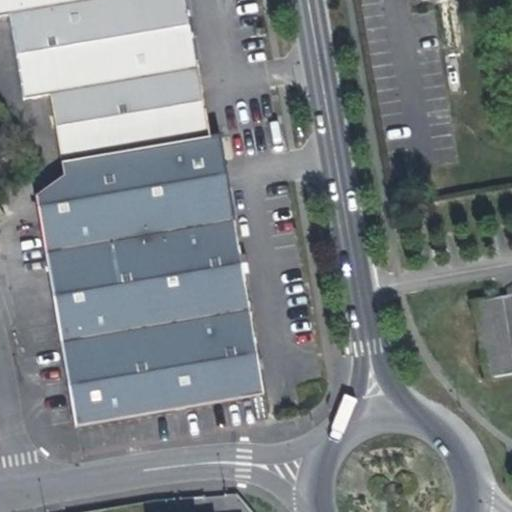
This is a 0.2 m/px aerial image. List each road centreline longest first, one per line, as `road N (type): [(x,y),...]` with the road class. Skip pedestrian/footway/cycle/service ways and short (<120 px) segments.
road 1 (tertiary): [(307,0),(357,291)]
road 2 (residential): [(243,465),(193,462),(30,489)]
road 3 (residential): [(30,489),(0,333)]
road 4 (residential): [(511,263),(357,291)]
road 5 (tertiary): [(357,291),(371,416)]
